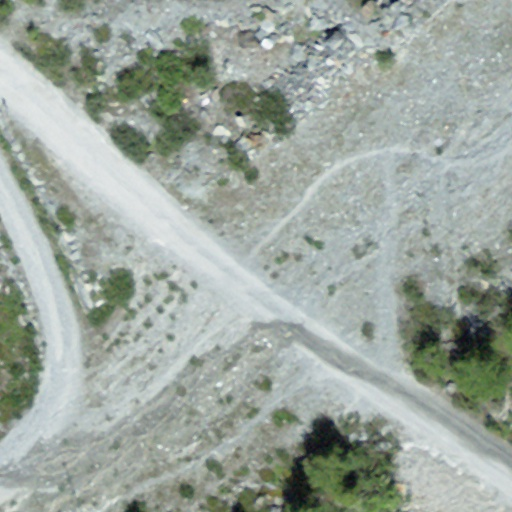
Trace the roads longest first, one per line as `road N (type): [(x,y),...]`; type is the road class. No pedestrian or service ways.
road 1 (track): [(0,73),(169,228),(511,471)]
road 2 (track): [(0,172),(57,327),(57,387),(27,438),(0,457)]
